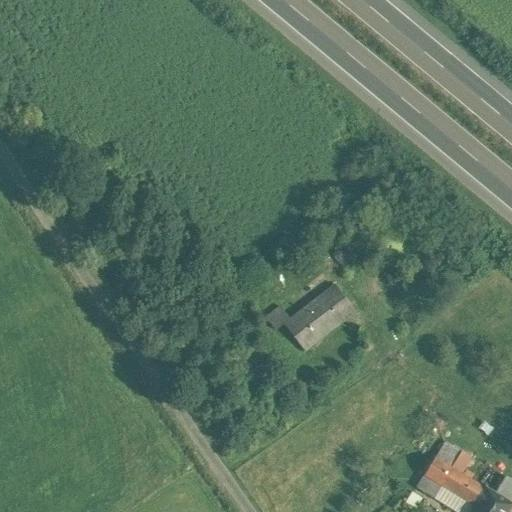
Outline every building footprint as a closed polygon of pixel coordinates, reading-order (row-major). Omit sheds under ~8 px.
[(290,319),(284,324),(304,351),(355,312),(335,285),(290,319)] [(280,307),(266,317),(276,330),(284,324),(290,319),(280,307)] [(435,458),(417,488),(434,499),(442,486),(440,485),(450,468),(435,458)] [(484,489),(450,468),(440,485),(442,486),(474,506),(484,489)] [(496,494),(485,488),(474,506),(470,511),(509,511),(511,508),(511,480),(506,477),(496,494)]
